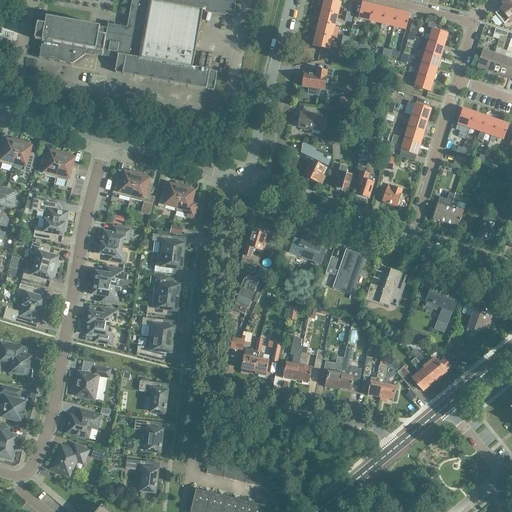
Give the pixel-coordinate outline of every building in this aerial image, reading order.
[(214,91),(216,80),(217,73),(210,71),(210,70),(192,67),(202,12),(225,16),(225,15),(233,17),(235,0),(79,0),(94,3),(99,4),(99,0),(131,0),(127,28),(108,24),(107,29),(39,16),(34,40),(42,41),(39,58),(72,64),(84,56),(84,55),(94,57),(95,55),(117,59),(114,73),(214,91)] [(324,0),(322,11),(337,15),(340,3),(329,0),(324,0)] [(429,0),(428,10),(439,12),(441,1),(434,0),(429,0)] [(511,0),(505,0),(502,3),(504,6),(495,14),(504,24),(511,17),(511,0)] [(370,21),(374,6),(362,3),(358,18),(370,21)] [(345,17),(352,19),(355,6),(350,5),(348,13),(347,13),(345,17)] [(374,6),(370,21),(382,24),(386,9),(374,6)] [(386,9),(382,24),(394,27),(397,12),(386,9)] [(319,22),(334,26),(337,15),(322,11),(319,22)] [(394,27),(405,30),(409,15),(397,12),(394,27)] [(416,34),(419,22),(412,20),(409,32),(416,34)] [(316,34),(331,38),(336,39),(339,28),(334,27),(334,26),(319,22),(316,34)] [(428,41),(444,46),(447,34),(432,29),(428,41)] [(407,40),(413,42),(416,34),(409,32),(407,40)] [(331,38),(316,34),(313,46),(328,50),(328,52),(335,53),(337,45),(330,43),(331,38)] [(425,53),(440,58),(444,46),(428,41),(425,53)] [(348,49),(358,51),(359,45),(350,42),(348,49)] [(488,71),(494,53),(483,50),(476,67),(488,71)] [(421,64),(437,69),(440,58),(425,53),(421,64)] [(498,75),(505,57),(494,53),(488,71),(498,75)] [(509,79),(511,70),(511,59),(505,57),(498,75),(509,79)] [(418,76),(433,81),(437,69),(421,64),(416,62),(415,67),(420,68),(418,76)] [(320,89),(325,90),(327,77),(327,76),(327,71),(317,69),(316,75),(304,73),(303,79),(301,80),(301,84),(302,85),(302,87),(310,88),(309,94),(319,95),(320,89)] [(433,81),(418,76),(414,88),(429,92),(433,81)] [(340,98),(339,107),(351,110),(353,100),(340,98)] [(412,116),(427,121),(431,109),(415,104),(412,116)] [(392,115),(394,106),(388,105),(386,113),(392,115)] [(330,110),(318,108),(316,115),(301,113),(299,127),(313,129),(314,127),(321,128),(323,116),(329,117),(330,110)] [(469,128),(474,113),(462,109),(457,124),(469,128)] [(474,113),(469,128),(480,132),(485,117),(474,113)] [(427,121),(412,116),(408,128),(423,133),(427,121)] [(485,117),(480,132),(478,138),(482,139),(484,134),(491,136),(497,121),(485,117)] [(497,121),(491,136),(489,142),(493,143),(496,137),(503,140),(508,125),(497,121)] [(423,133),(408,128),(405,139),(420,144),(423,133)] [(405,139),(393,135),(391,143),(403,146),(401,151),(416,156),(420,144),(405,139)] [(0,163),(13,167),(20,141),(13,139),(12,142),(7,140),(5,149),(0,147),(0,163)] [(20,141),(13,167),(14,163),(25,166),(24,170),(31,172),(35,157),(28,156),(31,147),(26,145),(26,143),(20,141)] [(304,176),(306,177),(307,178),(309,179),(310,179),(321,184),(325,177),(323,176),(327,168),(324,167),(325,165),(328,166),(330,161),(322,157),(323,155),(302,144),(301,153),(306,155),(305,158),(312,161),(311,163),(308,163),(307,165),(309,167),(304,176)] [(56,178),(63,153),(56,151),(55,153),(50,152),(48,161),(42,159),(38,174),(56,178)] [(63,153),(56,178),(67,182),(66,187),(72,189),(78,169),(72,167),(74,159),(69,157),(69,155),(63,153)] [(369,156),(358,156),(358,166),(366,167),(366,162),(369,162),(369,156)] [(382,169),(392,171),(394,158),(383,156),(382,169)] [(466,160),(456,156),(454,163),(464,166),(466,160)] [(347,191),(348,191),(353,176),(345,173),(347,167),(341,165),(337,177),(339,178),(336,188),(340,189),(341,192),(345,193),(347,191)] [(441,169),(433,196),(444,200),(452,172),(441,169)] [(130,199),(137,173),(131,172),(130,174),(125,172),(122,181),(116,180),(112,194),(130,199)] [(368,198),(369,198),(374,182),(366,180),(368,174),(362,172),(358,184),(359,184),(356,194),(362,196),(362,198),(366,199),(368,198)] [(137,173),(130,199),(148,204),(152,189),(146,188),(149,179),(143,178),(144,175),(137,173)] [(176,211),(183,186),(176,184),(175,186),(170,185),(168,194),(162,192),(158,207),(164,209),(165,205),(176,208),(175,211),(176,211)] [(396,206),(397,207),(401,194),(392,191),(393,187),(388,185),(387,190),(386,190),(382,202),(388,204),(389,206),(394,207),(396,206)] [(183,186),(176,211),(187,214),(186,217),(194,219),(198,202),(192,200),(194,191),(189,190),(189,188),(183,186)] [(0,206),(4,208),(5,202),(12,204),(15,192),(0,187),(0,206)] [(479,204),(484,193),(483,192),(484,190),(476,188),(471,202),(479,204)] [(445,223),(450,209),(455,194),(451,193),(448,202),(452,203),(450,209),(437,205),(432,219),(445,223)] [(484,193),(479,204),(487,206),(491,195),(484,193)] [(455,194),(450,209),(445,223),(458,228),(464,209),(458,207),(459,205),(457,205),(460,195),(455,194)] [(43,220),(67,224),(68,216),(66,215),(67,212),(57,210),(58,203),(33,199),(31,210),(44,212),(43,220)] [(4,208),(0,206),(0,226),(6,228),(8,220),(1,218),(4,208)] [(496,226),(498,227),(500,220),(491,217),(491,216),(485,214),(481,226),(482,226),(478,235),(482,236),(482,238),(484,240),(486,241),(489,241),(490,239),(491,239),(496,226)] [(67,224),(43,220),(39,220),(38,227),(35,227),(34,238),(52,241),(53,234),(63,236),(63,232),(65,233),(67,224)] [(181,235),(183,228),(172,226),(170,234),(181,235)] [(100,243),(122,246),(124,239),(130,240),(131,230),(116,227),(115,233),(104,231),(101,231),(100,237),(102,238),(102,242),(100,242),(100,243)] [(254,250),(261,252),(266,236),(265,236),(264,233),(260,232),(258,234),(252,232),(250,240),(248,239),(243,257),(251,259),(254,250)] [(158,254),(184,257),(186,245),(173,243),(174,237),(153,234),(152,242),(160,242),(158,254)] [(322,242),(303,235),(295,257),(314,264),(322,242)] [(35,264),(56,270),(59,262),(57,261),(58,258),(48,255),(50,248),(33,243),(30,254),(38,256),(35,264)] [(122,246),(100,243),(99,248),(96,247),(95,254),(98,254),(111,257),(110,263),(125,265),(127,254),(121,253),(122,246)] [(325,274),(337,278),(334,288),(351,294),(363,259),(346,253),(339,273),(327,268),(325,274)] [(184,257),(158,254),(157,265),(155,265),(154,272),(172,274),(173,268),(181,269),(182,263),(183,264),(184,257)] [(252,274),(256,267),(242,261),(238,268),(252,274)] [(56,270),(35,264),(33,271),(25,269),(22,279),(39,285),(41,278),(51,281),(52,278),(54,278),(56,270)] [(255,276),(265,280),(269,270),(259,266),(255,276)] [(93,283),(116,287),(117,280),(123,281),(124,270),(109,267),(108,273),(95,271),(95,272),(92,271),(91,277),(94,278),(93,283)] [(382,306),(383,305),(388,307),(390,303),(397,306),(408,276),(391,270),(389,274),(383,272),(378,287),(371,284),(365,300),(382,306)] [(318,292),(324,275),(318,273),(312,290),(318,292)] [(247,308),(248,308),(259,281),(247,276),(246,279),(244,278),(233,300),(232,301),(235,303),(232,310),(244,315),(247,308)] [(153,296),(179,299),(181,286),(168,285),(169,279),(151,277),(150,284),(155,284),(153,296)] [(121,288),(116,287),(93,283),(91,295),(104,297),(103,303),(118,306),(121,288)] [(23,305),(44,311),(46,303),(45,302),(46,299),(36,296),(38,290),(20,284),(17,295),(25,297),(23,305)] [(444,333),(458,297),(432,287),(426,300),(443,307),(437,322),(441,323),(438,330),(444,333)] [(179,299),(153,296),(152,307),(147,306),(146,314),(167,316),(168,310),(176,311),(177,305),(178,305),(179,299)] [(323,300),(316,298),(314,304),(321,306),(323,300)] [(44,311),(23,305),(21,312),(6,308),(3,319),(27,326),(29,319),(39,322),(40,319),(41,319),(44,311)] [(494,311),(476,305),(468,328),(486,335),(494,311)] [(295,321),(297,308),(291,307),(288,319),(295,321)] [(311,307),(308,318),(315,320),(317,308),(311,307)] [(87,323),(109,327),(110,320),(116,321),(118,310),(102,308),(101,314),(89,312),(86,312),(85,318),(88,318),(87,323)] [(357,319),(359,311),(350,308),(347,316),(357,319)] [(148,337),(174,341),(176,328),(163,327),(164,321),(143,318),(142,325),(141,337),(148,337)] [(350,320),(338,318),(337,324),(349,326),(350,320)] [(122,335),(128,327),(119,320),(112,327),(122,335)] [(109,327),(87,323),(87,324),(88,324),(87,329),(84,328),(83,335),(86,335),(86,336),(97,337),(96,343),(112,346),(114,335),(108,334),(109,327)] [(174,341),(148,337),(147,347),(138,346),(136,356),(164,363),(165,352),(171,353),(172,347),(173,347),(174,341)] [(244,343),(232,338),(230,348),(243,351),(244,343)] [(296,381),(303,347),(304,340),(293,338),(288,364),(286,364),(283,378),(296,381)] [(278,363),(281,343),(275,342),(271,362),(278,363)] [(346,348),(345,353),(338,389),(351,392),(355,373),(347,371),(350,360),(352,360),(354,349),(353,349),(354,345),(348,344),(347,348),(346,348)] [(17,354),(18,347),(2,345),(0,360),(0,361),(11,363),(9,373),(21,375),(21,377),(31,378),(32,368),(30,368),(32,356),(17,354)] [(261,347),(256,346),(255,351),(245,349),(240,373),(252,375),(252,373),(253,373),(257,353),(260,353),(260,351),(261,347)] [(303,347),(296,381),(309,383),(311,369),(306,368),(308,354),(307,354),(308,348),(303,347)] [(458,359),(460,352),(446,347),(444,354),(458,359)] [(320,369),(324,352),(317,350),(314,368),(320,369)] [(269,361),(262,360),(264,353),(263,353),(264,352),(260,351),(260,353),(257,353),(253,373),(266,375),(269,361)] [(338,389),(345,353),(339,352),(338,357),(337,357),(334,370),(329,369),(325,387),(338,389)] [(414,359),(434,383),(445,374),(444,372),(449,368),(443,361),(438,365),(435,361),(429,365),(420,354),(414,359)] [(367,357),(363,376),(369,377),(373,359),(367,357)] [(434,383),(414,359),(411,362),(420,373),(413,379),(418,385),(423,392),(434,383)] [(390,365),(396,374),(411,391),(418,385),(413,379),(404,368),(401,370),(394,362),(390,365)] [(386,367),(380,399),(396,402),(398,392),(395,392),(396,388),(390,387),(392,379),(390,379),(396,374),(390,365),(387,367),(386,367)] [(380,399),(386,367),(379,366),(377,379),(371,378),(367,396),(380,399)] [(110,370),(94,367),(93,375),(78,372),(77,382),(78,382),(76,396),(83,397),(82,398),(94,400),(98,376),(109,378),(110,370)] [(156,383),(140,381),(139,391),(153,393),(150,412),(164,414),(165,409),(166,409),(168,391),(155,390),(156,383)] [(19,401),(21,391),(1,386),(0,391),(0,403),(5,405),(2,417),(20,422),(21,419),(22,419),(24,412),(23,412),(25,402),(19,401)] [(410,402),(416,397),(411,391),(405,396),(410,402)] [(82,410),(80,417),(78,417),(77,419),(70,417),(66,434),(89,439),(91,428),(98,430),(101,415),(82,410)] [(150,429),(151,422),(135,420),(134,430),(148,432),(146,451),(159,453),(160,448),(161,448),(163,430),(150,429)] [(3,458),(11,460),(17,436),(7,434),(9,428),(0,425),(0,458),(2,459),(3,458)] [(89,451),(74,445),(71,451),(62,447),(55,462),(53,462),(52,466),(53,467),(52,469),(69,476),(76,461),(83,464),(89,451)] [(141,491),(154,492),(155,493),(155,487),(156,487),(158,470),(146,469),(147,462),(126,459),(125,469),(143,472),(141,491)] [(212,475),(215,463),(209,462),(206,474),(212,475)] [(217,476),(220,464),(215,463),(212,475),(217,476)] [(220,464),(217,476),(223,478),(226,466),(220,464)] [(226,466),(223,478),(228,479),(231,467),(226,466)] [(231,467),(228,479),(234,480),(237,468),(231,467)] [(237,468),(234,480),(239,482),(242,470),(237,468)] [(242,470),(239,482),(245,483),(248,471),(242,470)] [(248,471),(245,483),(250,484),(253,472),(248,471)] [(253,472),(250,484),(256,486),(259,474),(253,472)] [(259,474),(256,486),(261,487),(264,475),(259,474)] [(191,511),(206,511),(211,494),(196,490),(191,511)] [(211,494),(206,511),(221,511),(225,497),(211,494)] [(225,497),(221,511),(236,511),(239,501),(225,497)] [(239,501),(236,511),(251,511),(253,504),(239,501)]
